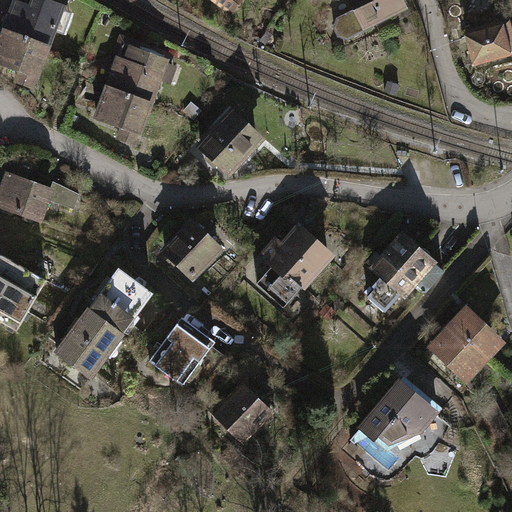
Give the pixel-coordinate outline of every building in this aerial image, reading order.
[(46,0),(17,0),(5,31),(48,47),(63,6),(46,0)] [(210,0),(229,13),(238,0),(210,0)] [(351,0),(356,9),(338,17),(333,26),(339,37),(348,38),(370,28),(368,22),(402,7),(399,0),(351,0)] [(465,34),(473,63),(507,54),(498,21),(470,29),(471,33),(465,34)] [(0,64),(35,78),(48,47),(5,31),(0,44),(0,64)] [(114,64),(106,86),(155,104),(163,82),(173,86),(181,63),(141,49),(143,43),(121,35),(112,59),(111,62),(114,64)] [(143,136),(155,104),(106,86),(94,119),(121,129),(118,139),(137,147),(141,136),(143,136)] [(236,107),(199,145),(232,176),(268,139),(236,107)] [(13,167),(0,200),(0,204),(39,220),(47,199),(51,189),(22,178),(25,171),(13,167)] [(52,181),(51,189),(47,199),(75,209),(79,195),(52,181)] [(189,224),(164,251),(192,277),(218,250),(189,224)] [(263,253),(274,264),(257,282),(283,306),(328,257),(298,230),(281,248),(273,242),(263,253)] [(400,233),(370,267),(403,296),(415,283),(425,291),(442,272),(400,233)] [(0,322),(17,332),(44,281),(3,258),(0,256),(0,322)] [(118,270),(88,312),(119,334),(149,293),(118,270)] [(90,376),(119,334),(88,312),(58,354),(90,376)] [(439,346),(466,371),(490,345),(490,339),(468,314),(439,346)] [(182,318),(148,362),(179,384),(216,342),(182,318)] [(397,378),(359,427),(377,442),(419,426),(432,409),(397,378)] [(270,412),(243,385),(213,414),(240,441),(270,412)] [(511,435),(496,402),(479,411),(496,443),(511,435)]
